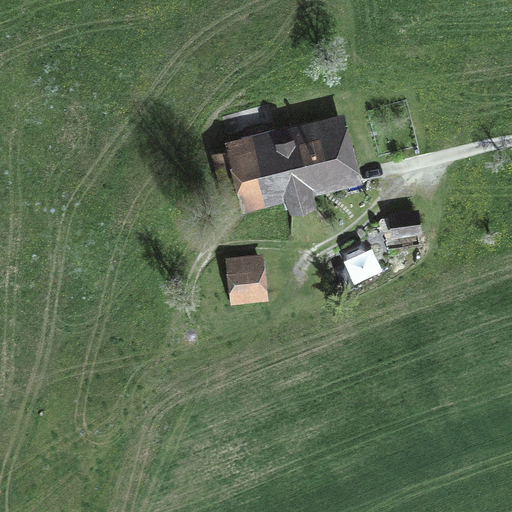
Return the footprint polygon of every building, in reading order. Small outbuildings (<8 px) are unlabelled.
[(346,170),(336,125),(216,155),(227,200),(285,186),(293,209),(312,203),(306,180),(346,170)] [(415,228),(414,214),(393,217),(395,231),(415,228)] [(361,239),(341,249),(345,259),(366,249),(361,239)] [(235,299),(262,296),(258,260),(232,263),(235,299)] [(345,264),(335,268),(344,289),(354,284),(345,264)]
